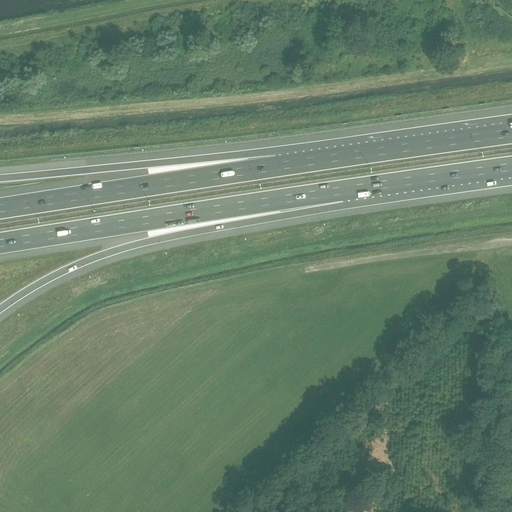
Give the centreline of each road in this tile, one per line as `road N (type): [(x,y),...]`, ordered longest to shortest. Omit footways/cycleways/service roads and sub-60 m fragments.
road 1 (motorway): [(0,309),(102,254),(242,223),(335,192)]
road 2 (motorway): [(0,243),(335,192)]
road 3 (motorway): [(280,165),(0,208)]
road 4 (motorway): [(280,165),(196,160),(0,178)]
road 5 (motorway): [(511,134),(280,165)]
road 6 (track): [(511,243),(311,268)]
road 7 (motorway): [(335,192),(511,167)]
